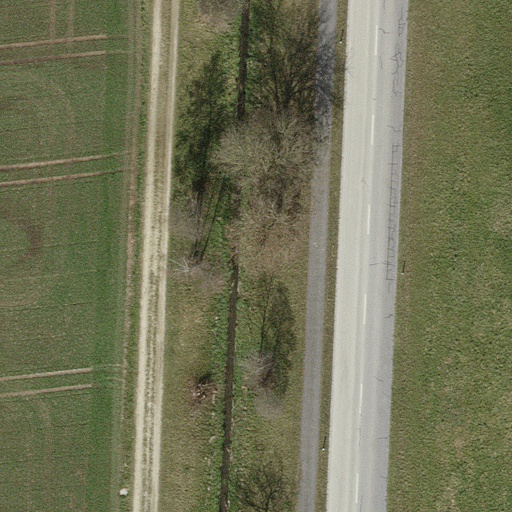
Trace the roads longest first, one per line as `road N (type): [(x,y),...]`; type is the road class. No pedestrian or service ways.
road 1 (tertiary): [(380,0),(357,511)]
road 2 (track): [(145,511),(166,0)]
